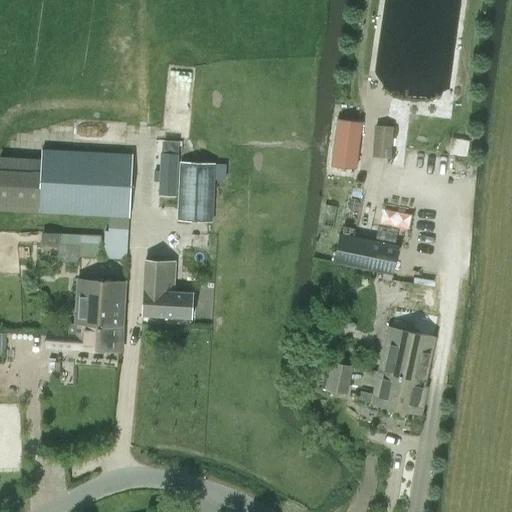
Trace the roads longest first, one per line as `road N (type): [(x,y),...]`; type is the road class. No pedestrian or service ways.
road 1 (unclassified): [(261,511),(219,485),(168,470),(117,475),(43,511)]
road 2 (track): [(145,143),(147,0)]
